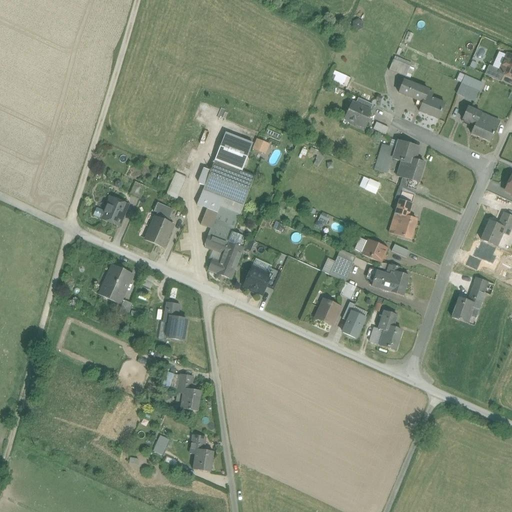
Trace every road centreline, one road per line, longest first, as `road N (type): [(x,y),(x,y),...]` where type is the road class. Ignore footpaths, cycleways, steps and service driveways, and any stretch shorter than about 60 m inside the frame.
road 1 (track): [(136,0),(0,476)]
road 2 (residential): [(437,392),(204,289)]
road 3 (unclassified): [(204,289),(233,511)]
road 4 (residential): [(204,289),(69,229)]
road 5 (residential): [(437,392),(387,511)]
